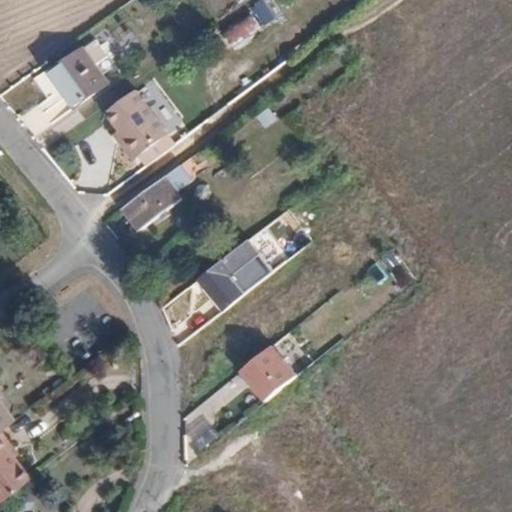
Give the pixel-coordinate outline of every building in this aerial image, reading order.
[(258,0),(250,6),(265,26),(279,16),(267,0),(258,0)] [(249,10),(222,31),(235,48),(262,26),(249,10)] [(96,42),(84,50),(96,67),(107,59),(96,42)] [(84,50),(51,73),(68,96),(75,107),(108,84),(96,67),(84,50)] [(68,96),(51,73),(49,69),(35,78),(54,106),(68,96)] [(136,93),(106,115),(139,158),(168,137),(136,93)] [(158,184),(118,213),(133,235),(180,201),(176,195),(193,182),(181,166),(164,179),(158,184)] [(511,206),(502,214),(511,226),(511,206)] [(248,241),(202,278),(226,310),(246,294),(244,292),(251,285),(240,271),(260,257),(248,241)] [(470,241),(305,382),(334,416),(499,274),(470,241)] [(511,307),(498,291),(341,427),(368,458),(511,333),(511,307)] [(274,342),(239,369),(265,402),(300,375),(274,342)] [(511,355),(376,470),(401,499),(511,404),(511,355)] [(0,433),(12,423),(0,407),(0,433)] [(511,422),(407,511),(408,511),(463,511),(511,471),(511,422)] [(0,465),(12,456),(6,449),(10,446),(0,433),(0,465)] [(12,456),(0,465),(0,504),(0,505),(31,480),(12,456)] [(511,511),(511,494),(490,511),(511,511)]
